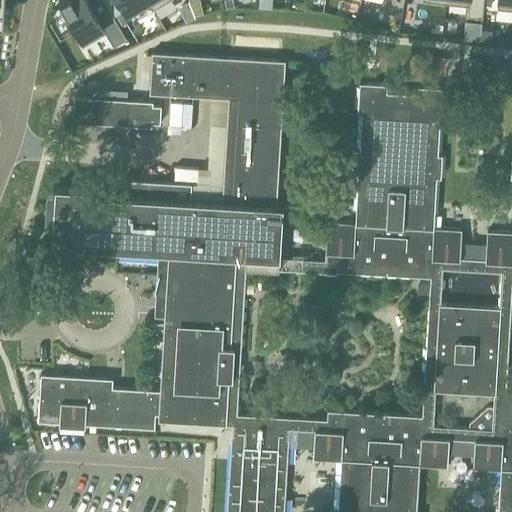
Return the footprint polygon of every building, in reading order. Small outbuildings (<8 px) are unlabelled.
[(88,0),(60,0),(85,43),(106,31),(88,0)] [(149,0),(120,0),(131,16),(151,4),(149,0)] [(149,0),(151,4),(154,8),(167,0),(149,0)] [(469,0),(469,5),(467,15),(482,17),(484,4),(483,0),(469,0)] [(511,0),(497,0),(497,8),(511,9),(511,0)] [(121,11),(113,15),(120,26),(127,22),(121,11)] [(41,373),(38,420),(59,421),(59,424),(85,426),(85,423),(154,427),(155,413),(159,413),(158,420),(232,424),(227,511),(283,511),(289,428),(315,430),(314,458),(341,460),(338,510),(334,510),(334,511),(416,511),(419,465),(447,467),(449,437),(475,439),(473,468),(501,470),(498,511),(511,511),(511,232),(487,231),(485,259),(460,258),(461,229),(433,227),(436,177),(440,177),(442,155),(438,155),(440,118),(444,118),(446,88),(418,86),(418,94),(386,92),(387,84),(359,82),(357,113),(362,113),(360,150),(356,150),(355,172),(358,173),(356,223),(328,221),(325,260),(280,257),(283,205),(276,205),(285,60),(152,52),(150,92),(229,97),(222,201),(190,200),(191,183),(115,178),(114,195),(90,193),(90,189),(55,187),(52,244),(169,251),(167,273),(161,273),(161,272),(160,272),(155,292),(156,292),(156,291),(166,292),(164,325),(171,325),(168,390),(106,386),(106,377),(41,373)] [(72,122),(152,126),(152,123),(160,123),(161,105),(153,105),(153,101),(74,97),(73,112),(72,122)]
